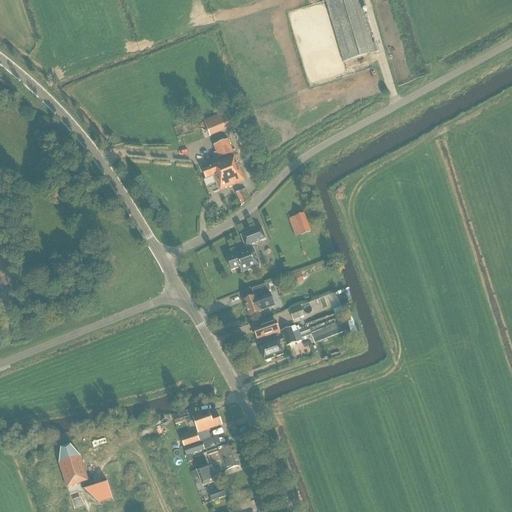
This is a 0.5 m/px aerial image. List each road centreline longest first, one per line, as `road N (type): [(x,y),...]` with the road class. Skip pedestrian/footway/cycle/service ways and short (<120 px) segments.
road 1 (unclassified): [(161,259),(239,216),(316,149),(511,42)]
road 2 (unclassified): [(0,59),(85,142),(161,259)]
road 3 (unclassified): [(286,511),(246,408),(180,292)]
road 4 (unclassified): [(0,364),(180,292)]
